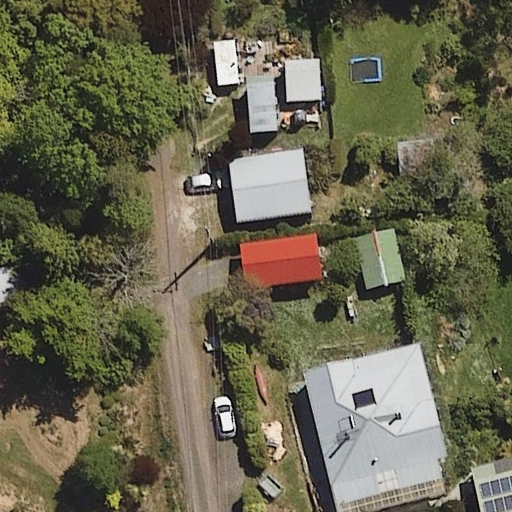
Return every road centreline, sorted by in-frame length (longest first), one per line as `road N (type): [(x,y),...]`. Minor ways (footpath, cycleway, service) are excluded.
road 1 (residential): [(213,511),(162,143)]
road 2 (unknown): [(144,0),(162,143)]
